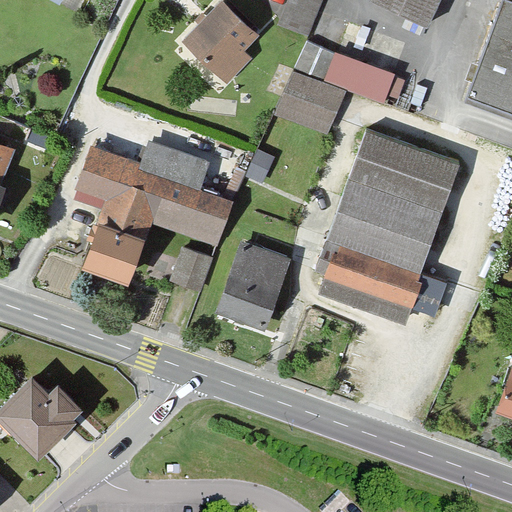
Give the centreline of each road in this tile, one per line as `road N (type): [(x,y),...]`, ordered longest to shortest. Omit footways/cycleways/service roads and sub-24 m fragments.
road 1 (secondary): [(193,370),(511,486)]
road 2 (residential): [(286,511),(247,492),(121,489),(95,465)]
road 3 (secondary): [(0,302),(193,370)]
road 4 (residential): [(95,465),(193,370)]
